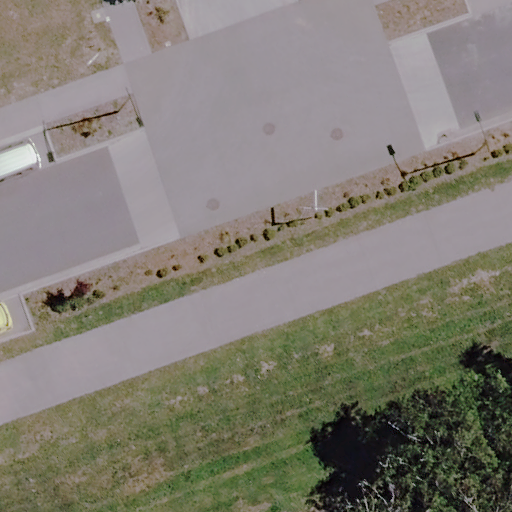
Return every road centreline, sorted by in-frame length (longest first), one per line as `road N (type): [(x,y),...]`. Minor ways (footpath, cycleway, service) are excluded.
road 1 (residential): [(0,253),(306,146)]
road 2 (residential): [(306,146),(511,70)]
road 3 (residential): [(252,0),(306,146)]
